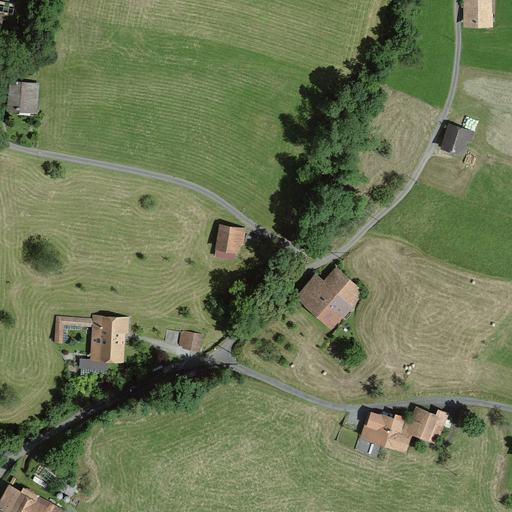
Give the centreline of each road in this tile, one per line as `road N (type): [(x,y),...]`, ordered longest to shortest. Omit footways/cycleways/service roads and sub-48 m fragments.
road 1 (unclassified): [(0,139),(200,190),(260,229),(330,258)]
road 2 (residential): [(220,355),(319,402),(361,410),(424,400),(511,410)]
road 3 (unclassified): [(330,258),(405,191),(444,118),(455,81),(455,0)]
road 4 (unclassified): [(220,355),(34,434),(8,454),(0,472)]
road 5 (unclassified): [(330,258),(295,275),(220,355)]
